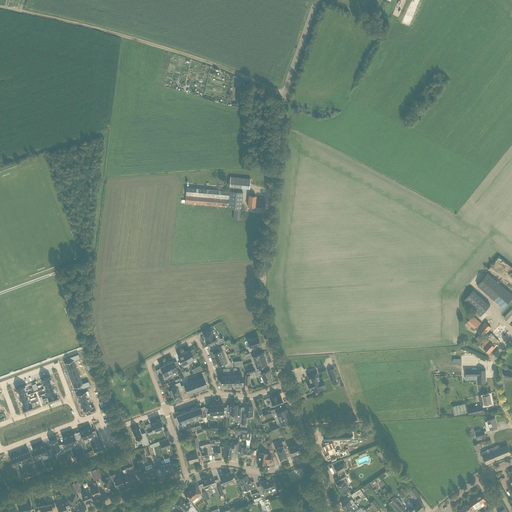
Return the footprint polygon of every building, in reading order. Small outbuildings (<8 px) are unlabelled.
[(249,188),(250,178),(230,177),(229,187),(249,188)] [(186,188),(185,204),(227,207),(227,200),(228,200),(228,191),(186,188)] [(227,207),(227,208),(234,209),(233,219),(240,219),(242,192),(228,191),(228,200),(227,200),(227,207)] [(247,206),(255,207),(256,196),(248,195),(247,206)] [(218,208),(217,215),(230,216),(230,209),(218,208)] [(511,297),(511,294),(487,273),(477,285),(503,308),(511,297)] [(463,300),(481,315),(490,304),(473,289),(463,300)] [(467,322),(475,329),(481,322),(473,315),(467,322)] [(485,322),(478,330),(484,335),(491,327),(485,322)] [(485,350),(489,353),(508,332),(500,324),(491,333),(494,336),(487,343),(485,341),(481,345),(485,350)] [(224,341),(222,337),(220,339),(219,337),(215,338),(214,335),(213,335),(210,331),(209,332),(207,331),(206,332),(205,333),(203,334),(207,341),(206,342),(206,341),(206,342),(208,345),(215,341),(217,345),(224,341)] [(261,344),(258,337),(247,340),(249,346),(247,346),(249,352),(256,349),(255,346),(261,344)] [(213,353),(215,359),(226,354),(224,349),(225,348),(223,344),(217,346),(219,351),(213,353)] [(183,353),(188,362),(188,361),(199,356),(197,352),(192,355),(189,350),(183,353)] [(265,357),(264,356),(265,356),(264,353),(263,354),(263,351),(252,355),(254,361),(265,357)] [(183,353),(178,356),(183,367),(189,364),(188,361),(188,362),(183,353)] [(68,361),(64,363),(67,369),(75,365),(74,360),(80,358),(78,354),(67,358),(68,361)] [(226,354),(215,359),(217,365),(223,362),(225,366),(231,363),(229,359),(229,360),(226,354)] [(267,364),(266,360),(267,360),(266,357),(265,358),(265,357),(254,361),(256,367),(267,364)] [(177,369),(172,360),(169,362),(169,361),(166,363),(171,372),(170,373),(171,374),(175,371),(175,370),(177,369)] [(171,372),(166,363),(163,364),(163,365),(160,367),(163,373),(162,374),(158,375),(161,383),(165,382),(164,379),(166,378),(165,376),(168,375),(168,374),(170,373),(171,372)] [(75,365),(67,369),(69,375),(78,372),(75,365)] [(270,374),(269,370),(266,371),(265,368),(255,371),(253,372),(255,377),(261,375),(264,383),(272,380),(271,378),(272,377),(271,374),(270,374)] [(337,378),(334,369),(328,371),(331,380),(337,378)] [(485,383),(485,370),(465,370),(465,379),(468,379),(468,376),(477,376),(477,383),(485,383)] [(78,372),(69,375),(71,382),(80,378),(78,372)] [(322,388),(316,372),(307,375),(310,382),(307,383),(307,384),(307,385),(308,388),(309,389),(309,390),(311,389),(311,390),(313,389),(313,392),(322,388)] [(199,379),(202,388),(207,386),(203,377),(199,379)] [(80,378),(71,382),(73,387),(73,388),(77,386),(79,390),(81,389),(86,387),(90,385),(88,381),(82,383),(80,378)] [(194,381),(197,389),(202,388),(199,379),(194,381)] [(189,383),(192,391),(197,389),(194,381),(189,383)] [(171,388),(174,398),(177,397),(177,398),(180,397),(180,396),(181,396),(178,389),(182,387),(179,382),(174,384),(175,387),(171,388)] [(189,383),(184,384),(187,393),(192,391),(189,383)] [(26,385),(15,388),(17,393),(26,390),(25,388),(27,387),(26,385)] [(82,392),(76,394),(76,395),(78,400),(88,397),(90,396),(86,387),(81,389),(82,392)] [(55,389),(46,393),(47,397),(46,397),(46,398),(57,394),(56,393),(55,389)] [(57,394),(46,398),(48,402),(58,399),(57,394)] [(491,402),(489,394),(479,396),(481,405),(486,403),(491,402)] [(265,399),(267,405),(271,403),(273,406),(279,404),(280,404),(283,402),(281,397),(278,398),(277,395),(271,397),(265,399)] [(88,397),(78,400),(80,405),(89,402),(88,397)] [(30,399),(20,402),(22,406),(22,407),(31,403),(30,399)] [(89,402),(80,405),(82,410),(82,411),(88,409),(89,412),(95,410),(94,406),(91,407),(89,402)] [(31,403),(22,407),(24,411),(33,408),(31,403)] [(217,415),(216,404),(215,404),(215,403),(210,403),(211,404),(209,404),(210,414),(213,414),(213,415),(217,415)] [(240,422),(241,412),(241,408),(237,407),(237,404),(234,404),(234,403),(231,403),(231,404),(230,404),(229,413),(234,414),(234,417),(235,417),(235,421),(240,422)] [(241,412),(240,422),(240,423),(245,423),(246,417),(248,415),(252,416),(253,410),(252,410),(252,405),(251,405),(251,404),(248,404),(248,405),(245,405),(244,413),(241,412)] [(193,408),(197,418),(201,416),(201,418),(207,416),(205,410),(201,411),(200,406),(196,408),(196,407),(193,408)] [(197,418),(193,408),(191,409),(191,410),(188,411),(191,420),(197,418)] [(277,418),(287,415),(287,413),(288,413),(287,409),(286,410),(285,408),(276,412),(276,413),(275,413),(277,418)] [(182,412),(186,422),(191,420),(188,411),(185,412),(185,411),(182,412)] [(186,422),(182,412),(179,413),(180,414),(176,415),(179,422),(176,424),(178,430),(184,428),(182,424),(183,424),(183,423),(186,422)] [(290,421),(287,415),(277,418),(275,419),(277,423),(279,422),(280,424),(290,421)] [(496,421),(495,417),(487,420),(487,421),(485,421),(486,426),(489,425),(490,429),(497,427),(495,422),(496,421)] [(151,427),(147,428),(149,434),(154,432),(153,431),(155,430),(155,431),(156,432),(157,432),(158,432),(159,431),(160,430),(159,429),(163,427),(161,420),(160,420),(160,419),(156,420),(156,421),(150,423),(151,427)] [(87,428),(85,429),(88,438),(93,436),(96,444),(99,442),(95,430),(92,431),(91,427),(89,427),(89,426),(86,427),(87,428)] [(133,430),(132,430),(136,440),(142,438),(144,445),(149,443),(144,431),(140,433),(139,428),(137,429),(137,428),(136,429),(135,428),(132,429),(133,430)] [(81,435),(78,436),(79,438),(81,444),(83,449),(87,448),(83,439),(88,438),(85,429),(79,431),(81,435)] [(240,433),(240,438),(243,439),(250,440),(251,434),(247,433),(248,432),(242,431),(241,431),(240,433)] [(69,435),(68,435),(71,445),(72,447),(81,444),(79,438),(76,439),(74,433),(71,434),(71,433),(68,434),(69,435)] [(64,443),(62,444),(63,448),(64,450),(67,449),(66,447),(71,445),(68,435),(62,437),(64,443)] [(57,440),(50,442),(50,443),(50,442),(53,451),(53,452),(63,448),(62,444),(61,443),(59,445),(57,440)] [(220,451),(219,446),(213,446),(213,445),(213,442),(212,440),(209,440),(210,443),(209,443),(210,445),(209,445),(211,454),(214,453),(214,455),(217,455),(217,456),(220,456),(220,451)] [(287,457),(284,450),(287,449),(284,440),(279,442),(280,446),(276,447),(278,451),(276,451),(277,453),(276,453),(277,456),(278,456),(280,460),(283,459),(283,460),(286,458),(287,457)] [(170,446),(168,441),(160,444),(162,449),(170,446)] [(236,454),(236,453),(237,450),(237,449),(238,444),(238,442),(232,441),(231,446),(228,446),(228,447),(224,447),(223,451),(224,452),(224,455),(225,456),(227,457),(227,456),(231,457),(232,453),(236,454)] [(288,448),(291,456),(300,452),(299,449),(302,448),(300,441),(297,443),(297,444),(288,448)] [(325,445),(322,447),(324,451),(323,452),(325,456),(327,460),(332,459),(340,456),(338,451),(336,452),(334,448),(335,447),(333,442),(325,445)] [(210,445),(209,443),(202,444),(203,449),(200,449),(202,454),(203,459),(205,458),(205,457),(208,456),(208,454),(211,454),(209,445),(210,445)] [(44,444),(38,447),(41,456),(43,460),(48,458),(48,456),(51,455),(49,449),(46,450),(44,444)] [(511,454),(507,445),(500,448),(499,445),(481,452),(486,464),(511,454)] [(34,454),(32,455),(34,461),(37,460),(36,458),(41,456),(38,447),(32,449),(34,454)] [(241,450),(240,455),(244,456),(248,457),(248,456),(252,457),(253,450),(249,450),(249,447),(245,447),(245,449),(241,448),(241,450)] [(377,452),(384,461),(390,457),(384,448),(377,452)] [(187,454),(188,458),(189,463),(198,460),(196,449),(192,450),(193,453),(187,454)] [(28,450),(23,452),(27,461),(31,460),(28,450)] [(263,452),(262,453),(259,452),(258,454),(258,459),(259,459),(258,463),(260,463),(261,464),(263,464),(265,464),(266,462),(269,462),(273,461),(271,456),(270,453),(268,454),(267,453),(266,453),(266,452),(265,451),(264,451),(263,451),(263,452)] [(14,455),(10,457),(13,466),(18,465),(14,455)] [(6,459),(0,460),(0,464),(1,468),(0,468),(0,470),(1,473),(9,470),(14,483),(18,481),(12,464),(8,465),(6,459)] [(170,461),(165,463),(167,473),(170,473),(170,472),(173,471),(171,466),(175,465),(173,459),(170,460),(170,461)] [(127,472),(123,474),(125,479),(127,484),(135,481),(133,476),(133,475),(136,473),(135,469),(132,461),(129,462),(130,466),(128,467),(130,471),(127,472)] [(167,473),(165,463),(162,464),(161,462),(155,464),(157,470),(160,469),(162,474),(165,473),(165,474),(167,473)] [(343,462),(334,468),(338,474),(342,471),(347,468),(343,462)] [(158,476),(154,466),(154,467),(154,465),(152,465),(151,465),(151,464),(145,466),(146,469),(149,478),(151,477),(152,478),(158,476)] [(149,478),(146,469),(140,471),(139,469),(137,470),(137,472),(140,482),(146,480),(146,479),(149,478)] [(338,477),(337,478),(339,482),(339,481),(340,483),(337,486),(342,494),(346,491),(349,490),(346,486),(348,485),(344,478),(345,477),(344,474),(342,471),(338,474),(338,477)] [(233,480),(230,472),(224,474),(223,473),(219,475),(222,484),(224,483),(225,485),(230,483),(229,481),(233,480)] [(121,477),(116,479),(114,474),(109,475),(112,482),(115,481),(117,488),(124,485),(121,477)] [(250,483),(249,480),(248,480),(246,476),(242,478),(241,475),(237,477),(240,484),(242,488),(243,490),(247,489),(249,488),(252,496),(258,494),(255,486),(252,487),(250,483)] [(207,477),(211,489),(214,488),(213,485),(216,484),(213,476),(210,477),(209,476),(207,477)] [(113,489),(109,478),(109,477),(108,477),(107,477),(101,479),(104,489),(105,488),(106,491),(113,489)] [(211,489),(207,477),(204,478),(205,479),(201,480),(203,485),(204,488),(207,487),(209,490),(211,489)] [(275,487),(275,486),(275,485),(275,484),(274,483),(272,479),(268,480),(259,483),(263,494),(268,492),(268,490),(275,487)] [(90,488),(94,498),(98,496),(98,495),(100,494),(99,489),(96,481),(92,483),(94,487),(90,488)] [(201,494),(197,490),(199,489),(198,488),(195,485),(190,489),(191,489),(186,493),(192,501),(201,494)] [(409,491),(415,498),(419,495),(414,487),(409,491)] [(92,500),(90,495),(89,491),(88,488),(84,489),(85,490),(81,492),(83,498),(85,503),(92,500)] [(360,488),(353,493),(355,497),(359,494),(360,496),(364,493),(360,488)] [(481,493),(468,502),(472,509),(472,510),(473,510),(476,507),(483,502),(486,506),(488,504),(481,493)] [(77,500),(75,494),(67,498),(71,509),(78,507),(76,501),(77,500)] [(342,505),(345,510),(352,506),(349,501),(353,498),(351,495),(345,499),(347,502),(342,505)] [(394,496),(391,499),(393,501),(402,511),(405,508),(401,504),(403,503),(397,497),(396,498),(394,496)] [(184,511),(190,506),(186,503),(180,498),(174,505),(178,508),(174,511),(184,511)] [(67,499),(59,502),(61,505),(57,507),(59,511),(67,511),(68,511),(66,508),(70,507),(67,499)] [(374,499),(369,503),(376,511),(378,510),(380,508),(374,499)] [(417,505),(415,507),(419,511),(422,511),(425,510),(423,507),(424,506),(420,502),(418,499),(415,501),(417,505)] [(26,501),(24,501),(25,511),(28,511),(32,511),(30,502),(26,503),(26,501)] [(393,501),(390,504),(398,511),(400,511),(402,511),(393,501)] [(49,504),(45,504),(46,511),(52,511),(52,509),(55,508),(54,502),(48,503),(49,504)] [(468,502),(457,510),(458,511),(478,511),(477,510),(478,509),(476,507),(473,510),(472,510),(472,509),(468,502)]
